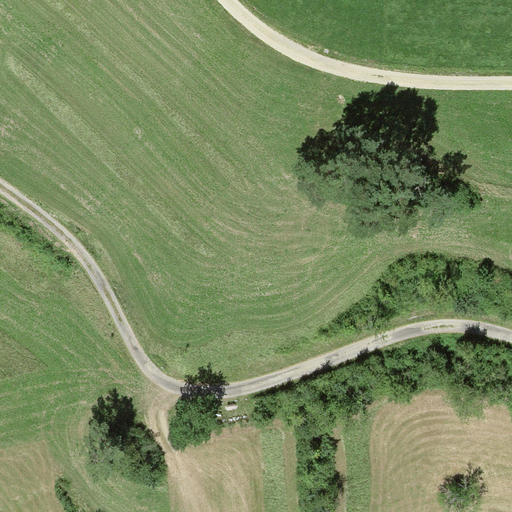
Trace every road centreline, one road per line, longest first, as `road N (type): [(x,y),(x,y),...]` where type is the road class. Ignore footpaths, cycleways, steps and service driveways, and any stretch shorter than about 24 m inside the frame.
road 1 (track): [(0,189),(72,244),(134,353),(178,389),(204,394),(294,374),(402,328),(459,323),(511,337)]
road 2 (track): [(511,77),(431,79),(317,64),(228,0)]
